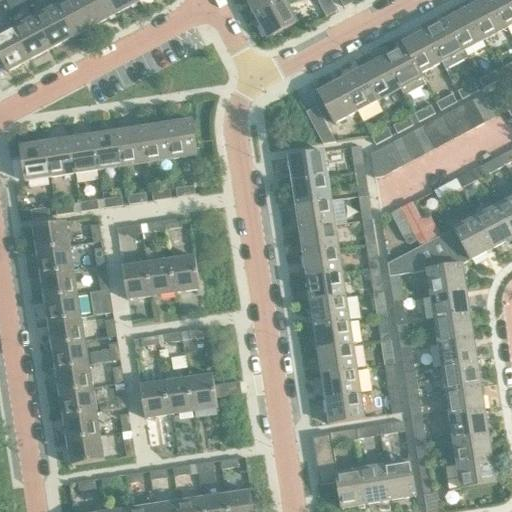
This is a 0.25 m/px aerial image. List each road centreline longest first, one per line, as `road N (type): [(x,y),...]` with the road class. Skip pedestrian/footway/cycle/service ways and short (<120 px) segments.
road 1 (residential): [(296,511),(234,129),(243,94),(261,82)]
road 2 (residential): [(0,269),(40,511)]
road 3 (residential): [(0,122),(213,3)]
road 4 (residential): [(261,82),(409,0)]
